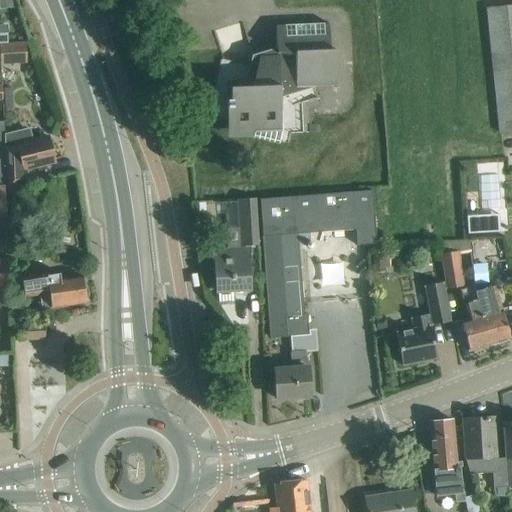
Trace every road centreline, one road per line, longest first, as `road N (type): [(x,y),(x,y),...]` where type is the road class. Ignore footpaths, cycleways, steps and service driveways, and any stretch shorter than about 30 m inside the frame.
road 1 (tertiary): [(126,310),(108,141),(57,0)]
road 2 (tertiary): [(281,449),(511,369)]
